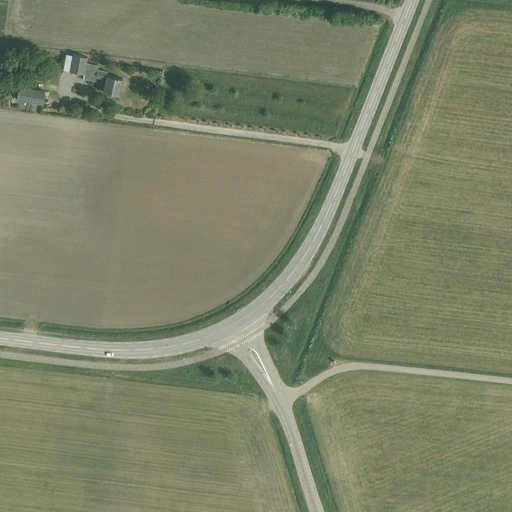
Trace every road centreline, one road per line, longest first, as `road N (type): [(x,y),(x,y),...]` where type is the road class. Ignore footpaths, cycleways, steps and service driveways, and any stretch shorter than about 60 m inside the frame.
road 1 (tertiary): [(234,325),(275,292),(305,253),(412,0)]
road 2 (unclassified): [(280,403),(339,369),(511,383)]
road 3 (tertiary): [(0,338),(132,351),(205,339),(234,325)]
